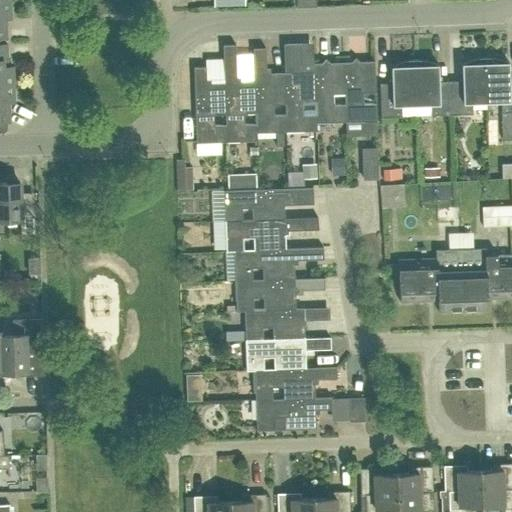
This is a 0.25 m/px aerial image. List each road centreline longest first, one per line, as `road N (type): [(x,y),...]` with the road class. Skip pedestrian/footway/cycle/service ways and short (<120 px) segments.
road 1 (residential): [(450,427),(436,440),(197,449)]
road 2 (residential): [(179,36),(217,22),(417,15)]
road 3 (residential): [(444,352),(430,342),(362,339),(351,321),(339,243),(354,206)]
road 4 (residential): [(47,145),(114,143),(145,131),(157,116),(166,51),(179,36)]
road 5 (residential): [(47,145),(40,0)]
